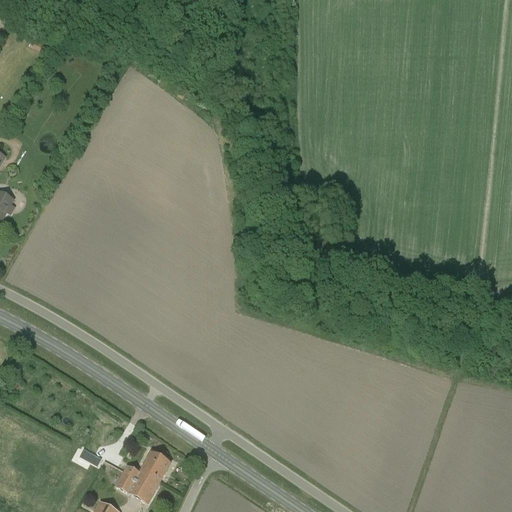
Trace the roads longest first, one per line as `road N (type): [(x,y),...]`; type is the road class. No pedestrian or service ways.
road 1 (unclassified): [(222,429),(0,291)]
road 2 (primary): [(212,450),(0,318)]
road 3 (unclassified): [(342,511),(222,429)]
